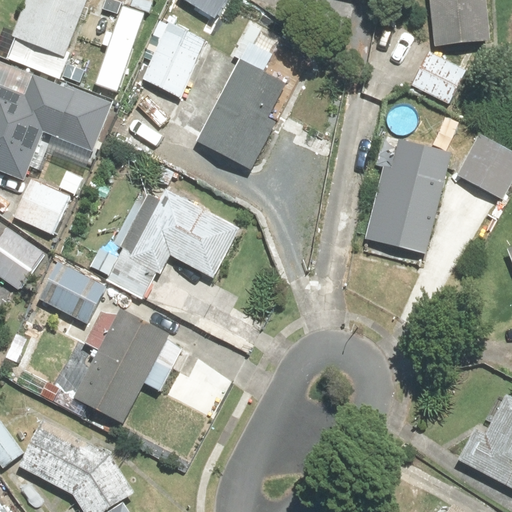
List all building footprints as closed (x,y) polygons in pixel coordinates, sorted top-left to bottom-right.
[(26,0),(10,40),(64,61),(88,0),(26,0)] [(485,0),(428,0),(434,50),(490,45),(485,0)] [(207,44),(166,27),(142,82),(184,100),(207,44)] [(428,58),(412,91),(450,108),(465,76),(428,58)] [(240,63),(196,146),(250,175),(277,125),(269,121),(287,88),(240,63)] [(0,175),(24,184),(42,135),(92,154),(110,106),(31,77),(24,96),(0,87),(0,175)] [(313,190),(327,106),(303,102),(297,139),(286,137),(278,184),(313,190)] [(503,205),(511,184),(511,158),(473,141),(454,183),(503,205)] [(383,169),(365,243),(427,258),(452,156),(398,142),(391,170),(383,169)] [(55,195),(69,200),(79,204),(87,183),(64,174),(55,195)] [(53,238),(69,200),(55,195),(28,183),(12,221),(53,238)] [(240,231),(166,192),(129,261),(160,278),(171,258),(213,281),(240,231)] [(5,232),(0,239),(0,281),(17,293),(42,255),(5,232)] [(105,285),(54,261),(34,304),(84,328),(105,285)] [(120,311),(72,402),(122,428),(170,337),(120,311)] [(54,410),(64,388),(45,379),(35,401),(54,410)] [(511,399),(507,398),(488,436),(475,429),(457,465),(511,491),(511,399)] [(18,470),(70,496),(80,511),(109,511),(134,496),(109,457),(42,423),(18,470)]
